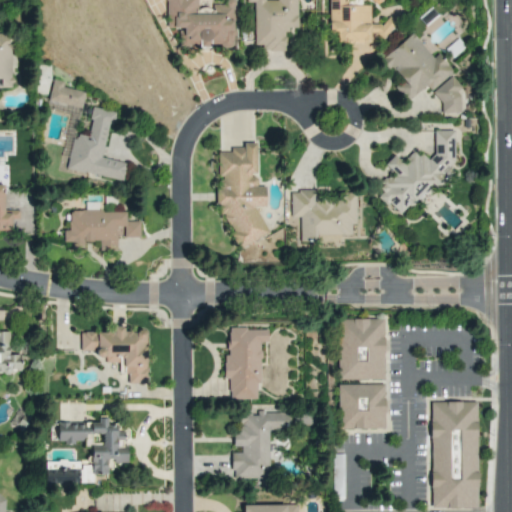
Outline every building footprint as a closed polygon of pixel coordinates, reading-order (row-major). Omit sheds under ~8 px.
[(235,47),(233,43),(233,0),(225,0),(225,4),(210,4),(210,8),(196,8),(196,0),(164,0),(166,2),(166,28),(182,28),(182,33),(186,40),(195,40),(199,48),(200,47),(235,47)] [(253,2),(253,50),(285,50),(285,28),(296,28),(295,0),(275,0),(276,1),(264,1),(263,0),(245,0),(245,2),(253,2)] [(327,0),(328,33),(336,33),(336,42),(371,42),(371,37),(389,37),(389,24),(369,24),(369,6),(345,6),(344,0),(327,0)] [(0,87),(11,88),(11,33),(0,33),(0,87)] [(449,115),(461,104),(453,94),(461,88),(449,73),(452,71),(438,54),(432,58),(412,33),(379,59),(388,71),(392,68),(402,81),(395,87),(405,101),(425,85),(449,115)] [(62,86),(63,82),(52,80),(46,101),(79,110),(84,92),(62,86)] [(66,170),(122,180),(125,162),(100,158),(107,123),(111,124),(114,111),(92,107),(87,136),(73,133),(66,170)] [(455,132),(435,129),(432,155),(428,160),(421,155),(409,153),(403,162),(392,154),(384,166),(390,170),(381,184),(379,194),(376,198),(388,207),(389,207),(400,214),(406,206),(414,207),(414,204),(428,185),(439,186),(446,176),(447,170),(450,165),(455,132)] [(239,248),(267,233),(255,209),(264,204),(264,186),(256,186),(256,177),(255,172),(255,142),(242,143),(242,147),(229,147),(229,152),(217,152),(217,171),(222,180),(215,183),(216,203),(231,232),(231,233),(239,248)] [(0,231),(11,231),(10,219),(18,219),(18,211),(3,211),(2,184),(0,184),(0,231)] [(298,242),(342,243),(342,235),(350,235),(350,224),(354,224),(355,196),(316,195),(316,191),(290,190),(289,217),(299,217),(298,242)] [(115,251),(116,236),(139,237),(139,221),(125,221),(125,211),(69,211),(68,230),(62,230),(62,242),(73,242),(73,247),(82,247),(82,241),(99,241),(98,251),(115,251)] [(383,379),(382,319),(336,319),(337,380),(383,379)] [(145,331),(123,331),(123,326),(111,326),(111,332),(79,332),(80,351),(96,351),(96,361),(123,361),(123,384),(145,383),(145,331)] [(258,399),(258,342),(267,342),(267,329),(227,328),(226,354),(223,354),(223,379),(228,379),(227,399),(258,399)] [(0,371),(20,372),(20,355),(8,354),(8,331),(0,330),(0,371)] [(384,428),(383,384),(336,385),(337,429),(384,428)] [(430,508),(476,508),(475,402),(429,402),(430,508)] [(268,428),(287,429),(287,413),(234,412),(234,446),(240,446),(240,452),(230,452),(230,478),(268,478),(268,428)] [(57,423),(57,442),(88,441),(88,435),(102,434),(102,443),(90,443),(90,474),(106,473),(106,462),(126,461),(126,446),(122,447),(122,431),(115,431),(115,424),(106,424),(106,418),(97,418),(97,422),(57,423)]
